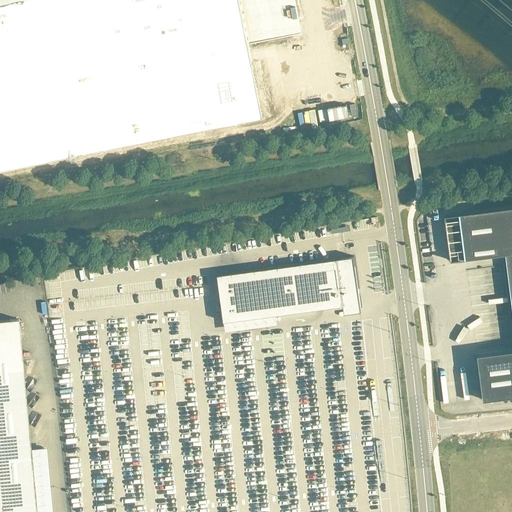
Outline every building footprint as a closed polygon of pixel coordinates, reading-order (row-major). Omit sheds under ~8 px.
[(0,0),(0,168),(263,116),(239,0),(0,0)] [(455,203),(442,205),(444,213),(456,210),(455,203)] [(511,396),(511,206),(459,214),(460,223),(446,225),(450,261),(505,254),(511,307),(511,350),(477,355),(483,400),(511,396)] [(360,307),(353,256),(216,275),(223,322),(342,305),(343,310),(360,307)] [(36,511),(19,319),(0,320),(0,511),(36,511)]
